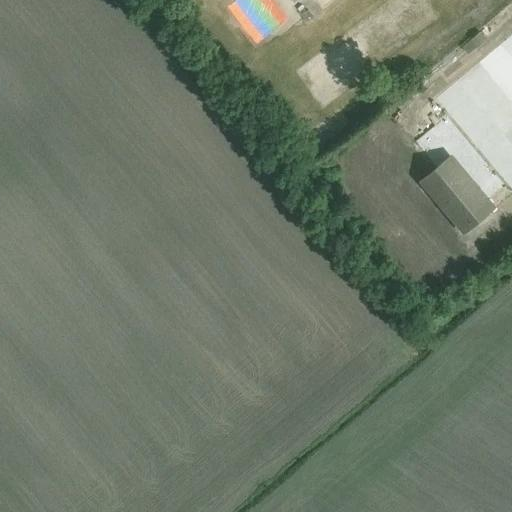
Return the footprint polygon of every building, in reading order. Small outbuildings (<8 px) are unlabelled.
[(216,0),(207,10),(237,40),(274,3),(271,0),(216,0)] [(314,17),(308,10),(305,12),(302,9),(299,12),(307,22),(314,17)] [(377,126),(384,140),(413,124),(405,110),(377,126)] [(313,149),(330,133),(318,120),(301,136),(313,149)] [(475,189),(449,158),(421,181),(442,206),(441,208),(463,234),(493,209),(477,188),(475,189)]
